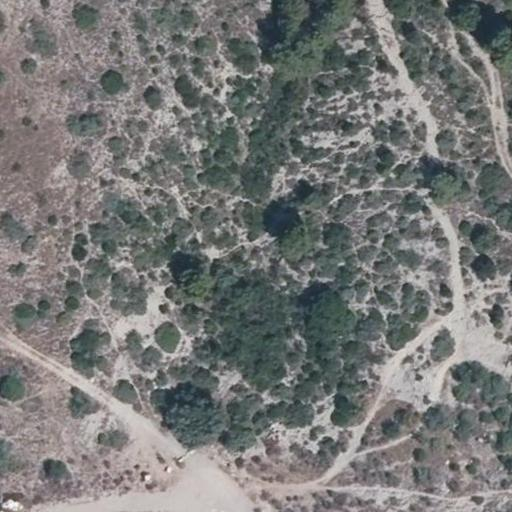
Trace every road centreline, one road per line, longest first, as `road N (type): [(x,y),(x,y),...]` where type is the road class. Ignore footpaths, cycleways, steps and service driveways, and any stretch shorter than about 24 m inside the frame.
road 1 (track): [(511,352),(487,344),(458,315),(403,353),(317,489),(240,510)]
road 2 (track): [(0,347),(220,486),(240,511)]
